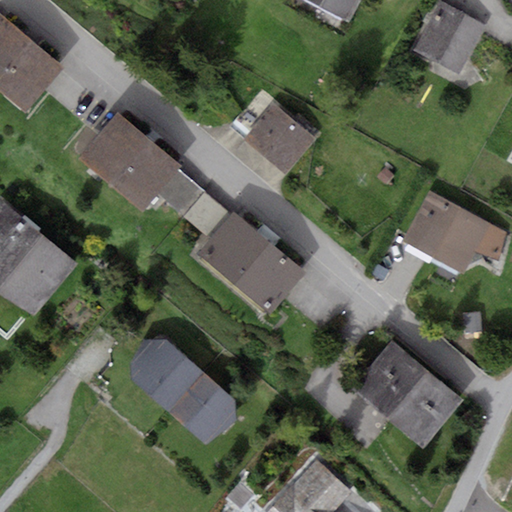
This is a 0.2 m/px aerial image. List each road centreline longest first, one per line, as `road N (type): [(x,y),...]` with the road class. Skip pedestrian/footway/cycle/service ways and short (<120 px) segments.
road 1 (residential): [(20,0),(503,403)]
road 2 (residential): [(451,511),(503,403)]
